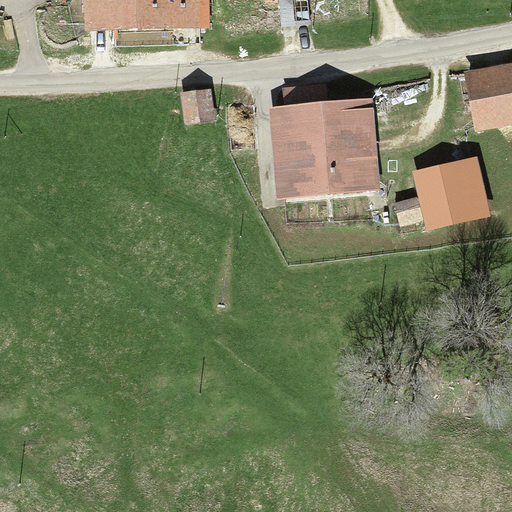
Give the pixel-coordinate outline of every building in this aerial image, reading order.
[(88,0),(89,43),(212,41),(210,0),(88,0)] [(511,73),(468,81),(479,139),(511,132),(511,73)] [(210,101),(182,102),(184,130),(211,129),(210,101)] [(371,109),(276,116),(283,210),(378,203),(371,109)] [(471,171),(416,182),(422,208),(400,212),(406,243),(483,227),(471,171)]
